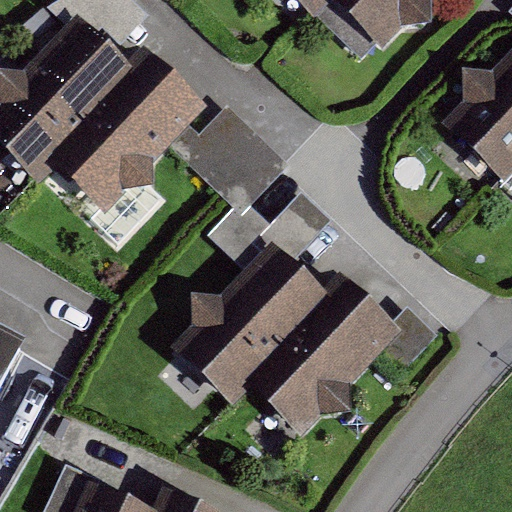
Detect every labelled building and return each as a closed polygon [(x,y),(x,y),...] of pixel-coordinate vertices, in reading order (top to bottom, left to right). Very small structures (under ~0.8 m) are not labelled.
[(61,0),(49,8),(70,29),(81,17),(116,50),(135,31),(148,16),(130,0),(61,0)] [(296,0),(314,16),(358,57),(373,40),(383,50),(430,0),(296,0)] [(116,50),(81,17),(70,29),(0,102),(0,141),(40,180),(54,166),(109,217),(172,150),(192,129),(208,113),(142,51),(130,64),(116,50)] [(511,54),(446,123),(501,176),(511,164),(511,54)] [(201,136),(192,129),(172,150),(224,199),(242,215),(288,166),(228,111),(201,136)] [(302,200),(269,232),(251,214),(243,223),(234,216),(210,242),(252,281),(242,292),(221,314),(200,317),(199,336),(178,359),(230,406),(245,390),(296,440),(317,418),(343,419),(340,397),(352,385),(374,361),(396,381),(433,338),(422,327),(409,314),(395,331),(338,282),(326,295),(292,264),(331,219),(302,200)] [(0,388),(26,338),(0,324),(0,388)] [(100,486),(64,472),(47,511),(180,511),(165,506),(162,511),(116,511),(93,502),(96,496),(100,486)]
